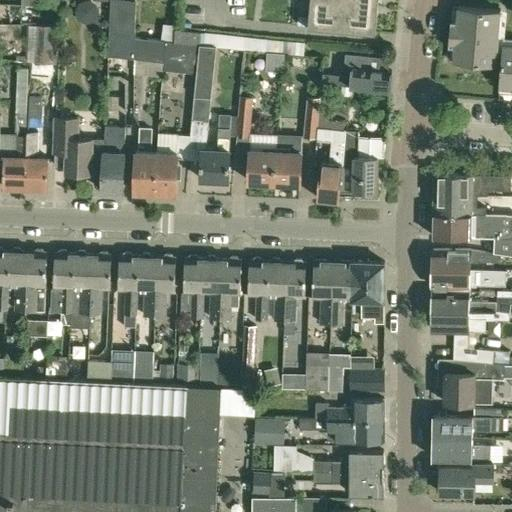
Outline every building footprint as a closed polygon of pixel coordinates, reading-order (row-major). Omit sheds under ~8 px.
[(111,0),(109,56),(134,59),(135,37),(134,0),(111,0)] [(309,0),(308,27),(375,33),(378,0),(309,0)] [(451,20),(448,45),(454,46),(453,60),(495,64),(497,48),(500,10),(474,7),(458,6),(457,20),(451,20)] [(37,24),(27,23),(26,60),(56,63),(59,24),(37,24)] [(162,30),(161,40),(152,39),(138,37),(136,59),(168,62),(171,29),(172,24),(163,23),(162,30)] [(197,64),(199,44),(200,32),(171,29),(168,62),(167,70),(196,73),(197,64)] [(200,32),(199,44),(216,46),(303,54),(305,42),(200,32)] [(511,43),(503,43),(501,70),(499,86),(511,86),(511,43)] [(197,64),(196,73),(192,108),(196,108),(192,140),(204,142),(216,46),(199,44),(197,64)] [(392,71),(368,68),(369,56),(344,53),(343,66),(349,67),(348,77),(322,74),(321,84),(341,85),(340,95),(353,96),(354,86),(374,88),(390,90),(392,71)] [(28,68),(17,68),(15,131),(26,131),(28,68)] [(41,95),(28,95),(27,132),(41,132),(41,95)] [(302,135),(316,136),(317,127),(318,111),(319,97),(305,96),(302,135)] [(251,138),(252,132),(254,98),(240,97),(236,136),(251,138)] [(326,112),(318,111),(317,127),(333,128),(345,129),(346,122),(326,120),(326,112)] [(200,178),(225,180),(228,180),(231,113),(219,113),(219,127),(218,150),(202,149),(201,160),(200,178)] [(67,148),(66,166),(66,172),(90,173),(91,157),(92,138),(79,137),(80,117),(57,115),(56,136),(55,147),(67,148)] [(123,191),(123,175),(125,141),(125,126),(106,126),(104,126),(103,170),(101,190),(123,191)] [(340,181),(342,164),(345,129),(333,128),(329,163),(320,162),(319,182),(317,198),(339,200),(340,181)] [(358,130),(345,129),(342,164),(353,166),(353,191),(377,192),(378,156),(384,157),(386,136),(358,134),(358,130)] [(155,193),(156,152),(152,151),(153,142),(150,142),(150,130),(139,130),(138,151),(136,151),(134,192),(155,193)] [(158,132),(156,152),(155,193),(176,194),(178,133),(158,132)] [(21,185),(25,186),(27,135),(18,135),(17,157),(4,156),(0,156),(0,163),(4,164),(3,170),(3,186),(21,187),(21,185)] [(29,187),(47,188),(48,157),(35,156),(35,136),(27,135),(25,186),(29,186),(29,187)] [(248,181),(274,182),(276,150),(250,149),(249,165),(248,181)] [(302,152),(276,150),(274,182),(300,183),(302,152)] [(434,192),(478,193),(488,193),(488,189),(511,189),(511,174),(434,173),(434,192)] [(433,212),(471,213),(486,213),(486,207),(477,207),(478,193),(434,192),(433,212)] [(433,212),(433,236),(471,236),(501,237),(501,213),(486,213),(471,213),(433,212)] [(0,308),(6,309),(7,285),(9,249),(2,249),(1,246),(0,246),(0,308)] [(13,249),(9,249),(7,285),(16,285),(15,309),(26,309),(28,250),(21,249),(20,247),(14,247),(13,249)] [(28,250),(26,309),(45,310),(46,286),(46,267),(47,251),(43,251),(43,248),(37,248),(35,250),(28,250)] [(432,260),(432,268),(471,269),(471,260),(500,261),(500,254),(471,249),(449,248),(433,248),(432,260)] [(67,251),(66,249),(60,249),(59,251),(55,251),(55,267),(54,286),(62,286),(61,311),(71,311),(71,303),(72,287),(73,252),(67,251)] [(73,252),(72,287),(71,303),(79,303),(79,311),(89,312),(93,252),(86,252),(85,250),(78,249),(77,252),(73,252)] [(108,253),(107,250),(101,250),(100,253),(93,252),(89,312),(99,312),(100,288),(110,288),(111,269),(112,253),(108,253)] [(135,315),(136,291),(137,254),(131,254),(130,251),(124,251),(123,254),(120,253),(119,269),(118,290),(125,290),(124,315),(135,315)] [(142,254),(137,254),(136,291),(145,291),(144,315),(155,316),(157,255),(150,255),(149,252),(143,252),(142,254)] [(164,255),(157,255),(155,316),(165,316),(166,292),(175,292),(176,272),(176,256),(173,255),(172,253),(165,253),(164,255)] [(185,256),(184,272),(184,291),(192,292),(191,317),(202,317),(203,293),(203,257),(197,257),(196,254),(190,254),(188,256),(185,256)] [(207,257),(203,257),(203,293),(212,293),(211,318),(220,318),(223,258),(215,257),(214,255),(208,254),(207,257)] [(238,258),(237,255),(231,255),(230,258),(223,258),(220,318),(230,318),(231,307),(239,307),(239,294),(240,294),(241,274),(242,258),(238,258)] [(260,256),(254,256),(253,259),(250,258),(248,274),(248,295),(255,295),(254,320),(265,321),(266,296),(268,259),(261,259),(260,256)] [(279,257),(273,257),(272,259),(268,259),(266,296),(275,296),(274,320),(285,321),(287,260),(280,260),(279,257)] [(294,260),(287,260),(285,321),(296,321),(297,296),(305,297),(305,277),(306,261),(302,260),(302,258),(295,258),(294,260)] [(320,323),(331,323),(333,262),(327,261),(326,259),(314,258),(312,298),(321,298),(320,323)] [(339,262),(333,262),(331,323),(342,324),(343,299),(352,299),(352,260),(340,260),(339,262)] [(384,300),(385,300),(385,261),(352,260),(352,299),(362,299),(362,316),(374,316),(374,322),(384,322),(384,300)] [(432,268),(432,286),(448,286),(470,286),(470,285),(475,285),(506,285),(506,270),(471,269),(432,268)] [(431,311),(496,312),(497,302),(469,302),(469,291),(447,290),(431,290),(431,311)] [(509,313),(496,312),(431,311),(431,328),(455,329),(455,330),(470,330),(474,331),(485,331),(485,319),(496,320),(509,320),(509,313)] [(48,320),(26,319),(25,335),(47,336),(48,320)] [(256,325),(244,324),(241,385),(261,386),(261,377),(253,376),(256,325)] [(14,334),(6,334),(5,354),(13,354),(14,334)] [(454,347),(453,359),(492,362),(505,363),(509,363),(510,355),(510,352),(492,351),(474,349),(469,348),(454,347)] [(329,352),(306,351),(306,389),(328,389),(329,364),(329,352)] [(5,358),(4,369),(22,370),(23,359),(5,358)] [(444,402),(460,402),(473,403),(474,390),(474,378),(487,378),(503,379),(503,377),(511,377),(511,364),(505,365),(505,363),(492,362),(453,359),(453,372),(445,371),(444,402)] [(89,360),(88,364),(88,378),(112,379),(112,365),(112,361),(89,360)] [(160,363),(160,370),(159,379),(173,379),(174,364),(160,363)] [(195,380),(195,367),(196,364),(181,363),(180,380),(195,380)] [(343,364),(329,364),(328,389),(343,390),(343,364)] [(277,366),(264,369),(268,386),(281,383),(277,366)] [(200,367),(199,377),(199,383),(217,383),(217,368),(200,367)] [(350,388),(384,388),(384,368),(350,368),(350,388)] [(282,389),(294,389),(294,373),(282,373),(282,389)] [(215,511),(221,414),(222,387),(222,386),(187,384),(0,374),(0,511),(215,511)] [(222,387),(221,414),(254,415),(256,389),(222,387)] [(384,420),(384,398),(368,398),(353,398),(353,408),(328,407),(328,403),(315,403),(315,419),(384,420)] [(433,416),(433,436),(471,436),(471,430),(490,430),(503,430),(504,407),(474,406),(474,415),(449,414),(433,414),(433,416)] [(254,442),(274,444),(275,418),(256,417),(254,442)] [(353,439),(368,439),(384,440),(384,439),(384,433),(384,420),(315,419),(303,418),(299,418),(299,428),(303,428),(328,429),(339,429),(338,438),(353,439)] [(471,444),(471,436),(433,436),(432,456),(432,457),(470,458),(470,456),(490,456),(490,445),(471,444)] [(297,449),(297,446),(279,446),(274,446),(274,470),(297,471),(297,449)] [(384,450),(368,450),(351,450),(351,462),(314,461),(314,471),(384,472),(384,450)] [(493,479),(493,473),(493,463),(472,463),(472,466),(440,466),(440,476),(438,476),(437,479),(440,479),(440,492),(474,493),(475,478),(493,479)] [(271,471),(252,470),(251,491),(270,492),(271,471)] [(384,472),(314,471),(314,482),(321,482),(350,483),(350,493),(368,494),(384,494),(384,472)] [(296,511),(296,497),(252,497),(251,511),(296,511)] [(296,497),(296,511),(325,511),(326,498),(296,497)]
